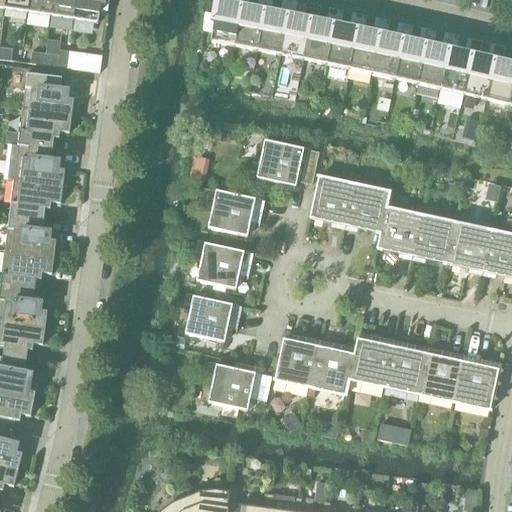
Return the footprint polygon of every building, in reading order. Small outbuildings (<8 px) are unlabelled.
[(29,0),(5,0),(4,11),(27,15),(29,0)] [(29,0),(27,15),(50,18),(53,0),(29,0)] [(53,0),(50,18),(73,22),(76,0),(53,0)] [(76,0),(73,22),(97,25),(100,12),(107,13),(109,0),(76,0)] [(234,49),(242,7),(248,8),(249,0),(238,0),(237,6),(219,2),(219,0),(206,0),(205,16),(202,33),(212,34),(210,44),(234,49)] [(234,49),(257,53),(265,11),(271,13),(273,0),(262,0),(260,10),(248,8),(242,7),(234,49)] [(257,53),(280,58),(288,16),(295,17),(297,3),(283,0),(283,1),(286,2),(283,15),(271,13),(265,11),(257,53)] [(280,58),(303,62),(311,21),(317,22),(320,8),(306,5),(306,6),(309,6),(307,20),(295,17),(288,16),(280,58)] [(303,62),(326,67),(334,25),(341,27),(344,13),(329,10),(332,11),(330,24),(317,22),(311,21),(303,62)] [(326,67),(349,71),(357,30),(364,31),(367,17),(352,14),(352,15),(355,16),(353,29),(341,27),(334,25),(326,67)] [(376,34),(364,31),(357,30),(349,71),(372,76),(380,35),(387,36),(390,22),(375,19),(375,20),(379,21),(376,34)] [(399,39),(387,36),(380,35),(372,76),(394,82),(403,40),(410,41),(413,27),(398,24),(398,25),(402,26),(399,39)] [(394,82),(417,87),(426,45),(433,47),(436,33),(421,29),(421,30),(425,31),(422,44),(410,41),(403,40),(394,82)] [(417,87),(440,92),(449,50),(456,52),(459,38),(445,35),(444,35),(448,36),(445,49),(433,47),(426,45),(417,87)] [(440,92),(463,97),(472,56),(479,57),(482,43),(468,40),(467,41),(471,41),(468,55),(456,52),(449,50),(440,92)] [(463,97),(486,103),(495,61),(502,63),(505,49),(491,45),(490,46),(494,47),(491,60),(479,57),(472,56),(463,97)] [(12,53),(0,51),(0,61),(11,63),(12,53)] [(58,60),(57,69),(67,71),(69,53),(59,52),(58,60)] [(99,75),(101,58),(69,53),(67,71),(99,75)] [(30,65),(43,67),(44,58),(31,56),(30,65)] [(58,60),(44,58),(43,67),(57,69),(58,60)] [(486,103),(508,108),(511,93),(511,65),(502,63),(495,61),(486,103)] [(60,92),(61,79),(26,75),(22,111),(71,118),(73,101),(62,99),(62,94),(64,94),(64,93),(60,92)] [(216,93),(224,94),(226,87),(218,85),(216,93)] [(6,134),(5,146),(7,146),(7,145),(17,147),(52,151),(55,133),(69,135),(71,118),(22,111),(19,136),(6,134)] [(264,143),(256,180),(295,189),(296,184),(311,187),(318,154),(264,143)] [(17,147),(7,146),(3,181),(13,182),(62,188),(65,171),(53,170),(54,165),(55,165),(56,164),(51,163),(52,151),(17,147)] [(331,228),(344,231),(354,187),(318,179),(309,220),(332,225),(331,228)] [(62,188),(13,182),(9,217),(43,222),(46,203),(60,205),(62,188)] [(390,194),(354,187),(344,231),(357,234),(358,231),(380,235),(386,210),(390,194)] [(259,228),(264,203),(216,193),(208,230),(247,239),(250,224),(259,225),(258,228),(259,228)] [(380,235),(376,251),(399,256),(396,266),(410,269),(411,262),(421,218),(420,217),(424,202),(390,194),(386,210),(380,235)] [(9,217),(4,253),(54,259),(56,242),(44,240),(45,235),(47,236),(47,234),(42,234),(43,222),(9,217)] [(456,225),(421,218),(411,262),(424,265),(425,262),(447,266),(456,225)] [(491,233),(456,225),(447,266),(469,271),(468,275),(481,277),(491,233)] [(511,237),(491,233),(481,277),(495,280),(495,277),(511,280),(511,237)] [(247,281),(253,256),(204,246),(196,283),(235,292),(239,276),(247,278),(247,281)] [(54,259),(4,253),(0,286),(0,288),(35,292),(37,274),(51,276),(54,259)] [(0,288),(0,323),(45,330),(47,313),(35,311),(36,306),(38,306),(38,305),(33,304),(35,292),(0,288)] [(236,334),(241,309),(193,298),(185,336),(224,345),(227,329),(236,331),(235,334),(236,334)] [(45,330),(0,323),(0,359),(26,363),(28,345),(43,347),(45,330)] [(172,348),(183,350),(185,342),(174,340),(172,348)] [(274,382),(310,390),(319,345),(306,343),(305,346),(283,341),(274,382)] [(356,341),(353,356),(354,356),(348,382),(349,382),(383,390),(393,345),(380,342),(379,346),(356,341)] [(346,398),(349,382),(348,382),(354,356),(353,356),(332,352),(332,348),(319,345),(310,390),(346,398)] [(383,390),(419,397),(427,356),(405,351),(406,348),(393,345),(383,390)] [(450,361),(427,356),(419,397),(448,404),(454,405),(463,360),(450,357),(450,361)] [(0,359),(0,394),(34,401),(37,384),(25,382),(26,377),(28,377),(28,376),(23,375),(26,363),(0,359)] [(490,413),(499,372),(476,367),(477,363),(463,360),(454,405),(490,413)] [(266,404),(271,379),(216,367),(208,405),(247,413),(250,400),(266,404)] [(34,401),(0,394),(0,430),(12,433),(16,415),(30,418),(34,401)] [(325,424),(323,438),(336,440),(338,426),(325,424)] [(380,425),(376,442),(408,448),(411,432),(380,425)] [(481,425),(479,437),(486,438),(488,427),(481,425)] [(0,467),(18,472),(22,455),(11,452),(12,447),(14,448),(14,446),(9,445),(12,433),(0,430),(0,467)] [(363,431),(361,443),(368,444),(370,432),(363,431)] [(0,484),(13,488),(18,472),(0,467),(0,484)] [(230,494),(237,495),(238,487),(229,485),(228,493),(214,491),(200,493),(190,497),(186,499),(191,511),(227,511),(228,505),(229,501),(230,494)] [(161,511),(191,511),(186,499),(190,497),(187,490),(178,494),(181,500),(171,505),(161,511)] [(295,499),(273,497),(266,496),(264,510),(268,510),(267,511),(300,511),(302,501),(295,500),(295,499)]
